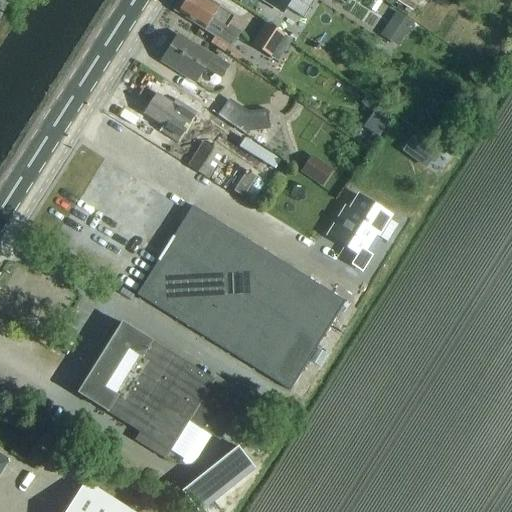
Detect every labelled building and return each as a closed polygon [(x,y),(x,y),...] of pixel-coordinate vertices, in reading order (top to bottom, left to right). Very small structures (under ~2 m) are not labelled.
[(219,8),(206,0),(186,0),(184,3),(182,2),(175,12),(204,30),(203,31),(231,49),(240,33),(229,26),(234,18),(219,9),(219,8)] [(267,0),(283,10),(289,0),(267,0)] [(392,0),(392,1),(412,14),(420,0),(392,0)] [(396,15),(382,36),(399,47),(413,26),(396,15)] [(265,25),(251,47),(269,59),(284,37),(265,25)] [(211,57),(179,37),(163,63),(197,85),(207,69),(223,79),(230,68),(211,56),(211,57)] [(151,81),(137,101),(154,113),(151,117),(172,131),(192,102),(168,85),(165,90),(151,81)] [(248,114),(229,101),(218,118),(240,133),(268,131),(268,113),(248,114)] [(203,143),(187,167),(208,180),(223,156),(203,143)] [(299,174),(321,189),(332,172),(311,157),(299,174)] [(345,207),(327,237),(344,248),(338,259),(362,274),(373,257),(367,253),(377,236),(387,243),(398,226),(390,221),(393,217),(358,195),(349,210),(345,207)] [(290,391),(345,303),(193,209),(138,297),(290,391)] [(77,395),(139,433),(135,441),(164,459),(188,422),(218,441),(243,401),(212,382),(213,381),(121,324),(77,395)] [(318,349),(310,361),(319,367),(326,355),(318,349)] [(42,465),(51,472),(63,455),(54,449),(42,465)] [(194,511),(202,511),(254,471),(239,452),(182,497),(194,511)] [(0,473),(8,461),(0,455),(0,473)] [(124,511),(84,486),(67,511),(124,511)]
